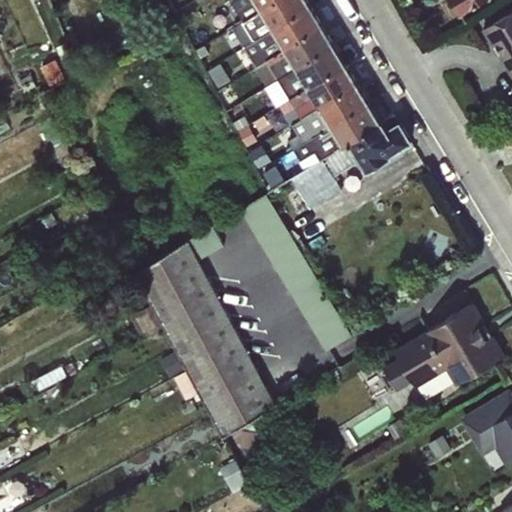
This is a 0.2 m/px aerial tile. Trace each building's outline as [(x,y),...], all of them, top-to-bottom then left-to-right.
[(243,22),(278,0),(230,0),(211,12),(218,23),(232,15),(238,25),(243,22)] [(254,40),(313,6),(309,0),(278,0),(243,22),(254,40)] [(453,0),(461,13),(484,0),(453,0)] [(255,66),(324,25),(313,6),(254,40),(243,46),(255,66)] [(511,8),(482,27),(511,75),(511,8)] [(324,25),(255,66),(266,85),(337,46),(324,25)] [(277,103),(348,63),(337,46),(266,85),(277,103)] [(300,117),(360,84),(348,63),(277,103),(284,114),(294,108),(300,117)] [(360,84),(300,117),(312,137),(371,103),(360,84)] [(324,156),(382,121),(371,103),(312,137),(324,156)] [(382,121),(324,156),(290,176),(309,208),(343,188),(335,175),(359,160),(366,171),(375,168),(412,143),(399,121),(387,128),(382,121)] [(326,348),(354,334),(275,187),(247,202),(326,348)] [(143,261),(219,431),(276,405),(201,236),(143,261)] [(379,366),(392,389),(412,377),(417,384),(447,366),(457,381),(506,352),(475,299),(393,347),(397,354),(379,366)] [(507,464),(511,460),(511,387),(510,385),(460,415),(483,453),(496,445),(507,464)] [(511,511),(511,501),(498,510),(499,511),(511,511)]
